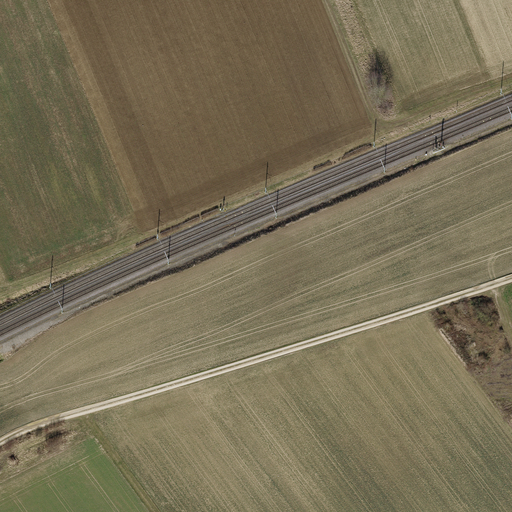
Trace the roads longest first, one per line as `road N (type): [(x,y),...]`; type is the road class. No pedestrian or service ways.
road 1 (track): [(511,278),(0,442)]
road 2 (track): [(380,137),(327,0)]
road 3 (track): [(155,511),(84,411)]
